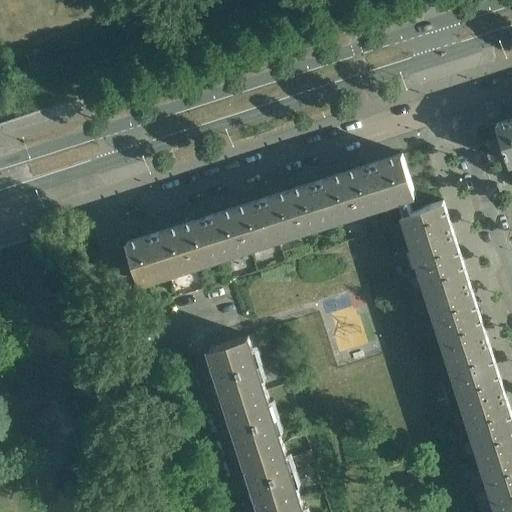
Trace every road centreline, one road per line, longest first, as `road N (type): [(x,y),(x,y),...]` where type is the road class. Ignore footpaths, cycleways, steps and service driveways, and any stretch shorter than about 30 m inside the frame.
road 1 (secondary): [(435,28),(119,128)]
road 2 (residential): [(142,204),(458,107)]
road 3 (secondary): [(127,154),(442,57)]
road 4 (residential): [(223,511),(155,303),(235,274)]
road 5 (residential): [(511,266),(458,107)]
road 6 (secondary): [(0,195),(127,154)]
road 7 (secondary): [(119,128),(0,166)]
